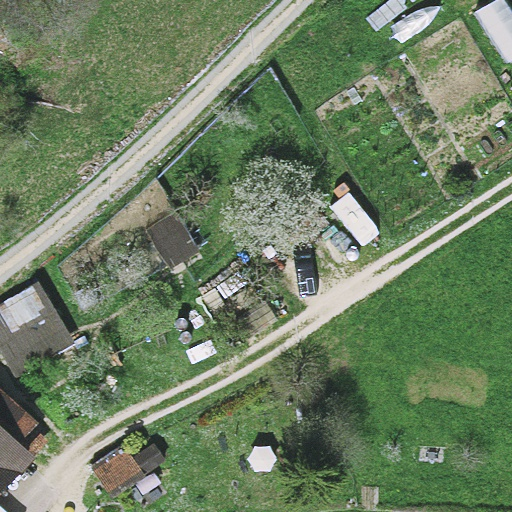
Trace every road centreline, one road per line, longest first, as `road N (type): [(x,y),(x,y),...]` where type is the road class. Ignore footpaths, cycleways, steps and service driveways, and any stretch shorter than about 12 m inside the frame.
road 1 (track): [(98,446),(511,188)]
road 2 (unclassified): [(288,0),(138,148),(0,264)]
